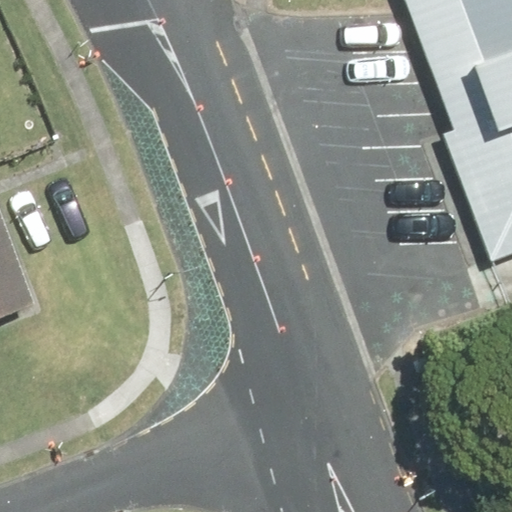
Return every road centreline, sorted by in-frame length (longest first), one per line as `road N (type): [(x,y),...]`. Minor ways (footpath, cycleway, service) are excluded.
road 1 (residential): [(147,0),(168,35),(310,410)]
road 2 (residential): [(50,511),(310,410)]
